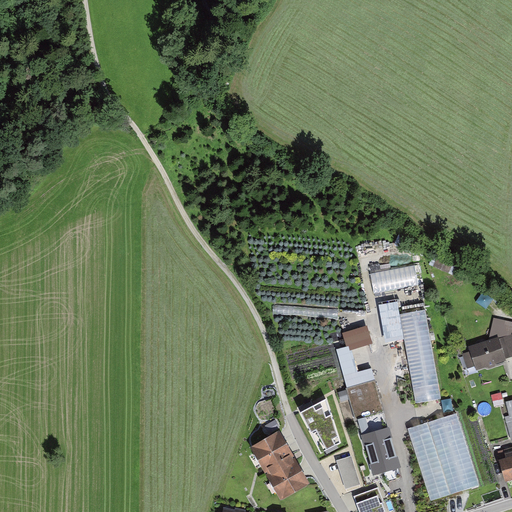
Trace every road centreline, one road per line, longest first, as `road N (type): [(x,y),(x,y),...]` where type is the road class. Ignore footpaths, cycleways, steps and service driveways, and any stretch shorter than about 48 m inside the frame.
road 1 (track): [(85,0),(109,103),(132,124),(191,227),(253,309),(291,421)]
road 2 (track): [(362,252),(372,348),(413,511)]
